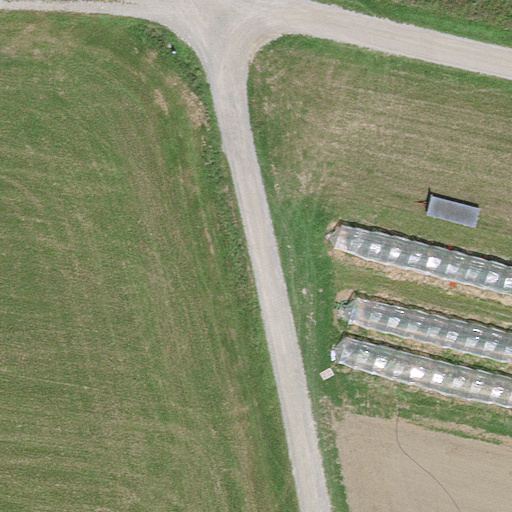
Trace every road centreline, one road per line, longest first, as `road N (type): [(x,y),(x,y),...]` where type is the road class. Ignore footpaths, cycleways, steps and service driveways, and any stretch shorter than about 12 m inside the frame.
road 1 (track): [(316,511),(214,2),(511,63)]
road 2 (track): [(0,1),(210,0)]
